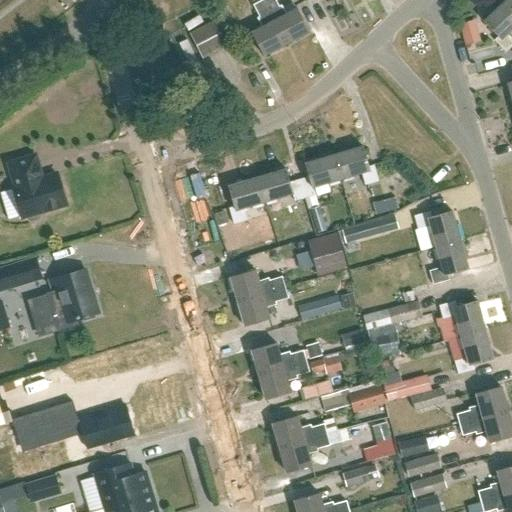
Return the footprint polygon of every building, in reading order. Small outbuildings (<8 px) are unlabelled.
[(251,33),(263,56),(286,43),(261,0),(259,0),(253,3),(259,14),(257,15),(263,26),(251,33)] [(308,31),(296,8),(283,15),(277,4),(275,5),(272,0),(261,0),(286,43),(308,31)] [(511,46),(511,39),(506,34),(511,28),(511,6),(506,0),(484,21),(498,36),(494,40),(505,53),(511,46)] [(188,35),(202,60),(204,59),(226,47),(227,46),(213,22),(188,35)] [(461,25),(466,45),(476,42),(470,22),(461,25)] [(473,54),(477,64),(496,58),(493,48),(473,54)] [(369,168),(363,147),(334,156),(341,179),(362,173),(365,186),(379,182),(374,166),(369,168)] [(22,218),(26,217),(27,220),(31,222),(38,220),(40,217),(39,213),(65,205),(56,174),(42,179),(35,156),(9,164),(15,187),(13,187),(14,189),(22,216),(22,218)] [(305,165),(309,178),(299,180),(305,198),(315,195),(313,188),(341,179),(334,156),(305,165)] [(264,202),(292,194),(294,202),(305,198),(299,180),(290,183),(286,170),(257,179),(264,202)] [(247,221),(243,208),(264,202),(257,179),(228,187),(234,208),(229,209),(234,225),(247,221)] [(14,189),(0,193),(8,220),(22,216),(14,189)] [(371,204),(375,216),(399,209),(395,197),(371,204)] [(318,232),(326,229),(319,205),(310,207),(318,232)] [(227,223),(224,211),(221,212),(214,214),(218,225),(225,223),(227,223)] [(418,230),(430,227),(436,247),(460,240),(452,211),(431,217),(430,212),(414,217),(418,230)] [(352,243),(384,233),(381,221),(348,230),(352,243)] [(336,234),(307,242),(317,276),(346,268),(336,234)] [(448,275),(468,270),(460,240),(436,247),(442,268),(429,272),(433,285),(449,281),(448,275)] [(0,292),(45,279),(38,257),(0,268),(0,292)] [(51,281),(54,292),(47,294),(58,330),(77,324),(76,319),(83,317),(84,319),(93,317),(92,314),(98,313),(86,270),(51,281)] [(255,270),(230,277),(238,302),(286,288),(283,279),(271,283),(271,281),(259,284),(255,270)] [(245,327),(269,320),(265,306),(277,302),(277,300),(289,297),(286,288),(238,302),(245,327)] [(402,293),(405,303),(415,300),(412,290),(402,293)] [(361,298),(366,317),(391,311),(386,291),(361,298)] [(47,294),(27,300),(38,336),(58,330),(47,294)] [(344,309),(355,306),(352,295),(341,298),(344,309)] [(303,321),(332,313),(327,297),(298,306),(303,321)] [(0,330),(12,327),(4,300),(0,300),(0,330)] [(442,319),(438,320),(444,342),(461,337),(485,331),(476,301),(456,307),(455,302),(439,306),(442,319)] [(396,310),(399,322),(400,322),(420,317),(417,304),(396,310)] [(359,331),(348,334),(351,344),(362,341),(359,331)] [(467,358),(454,362),(458,375),(474,371),(472,366),(493,360),(485,331),(461,337),(467,358)] [(393,334),(370,339),(374,359),(398,354),(393,334)] [(276,344),(251,351),(258,375),(307,361),(305,353),(293,356),(292,354),(280,357),(276,344)] [(307,348),(310,358),(321,355),(318,345),(307,348)] [(328,374),(343,370),(339,355),(325,359),(325,358),(312,361),(315,373),(327,370),(328,374)] [(381,362),(384,374),(393,372),(390,360),(381,362)] [(266,400),(290,393),(286,379),(298,376),(298,373),(310,370),(307,361),(258,375),(266,400)] [(427,377),(395,386),(398,397),(430,389),(427,377)] [(329,381),(316,385),(318,396),(332,392),(329,381)] [(382,384),(350,393),(356,412),(388,403),(387,400),(386,400),(383,389),(382,384)] [(395,386),(383,389),(386,400),(387,400),(398,397),(395,386)] [(500,386),(475,393),(479,407),(467,410),(468,413),(456,416),(458,425),(507,411),(500,386)] [(444,401),(441,389),(413,397),(410,398),(414,410),(444,401)] [(5,401),(0,402),(0,424),(11,421),(5,401)] [(88,449),(134,435),(126,408),(80,423),(88,449)] [(485,429),(489,443),(511,436),(511,428),(507,411),(458,425),(461,434),(473,430),(473,433),(485,429)] [(297,416),(272,423),(279,448),(328,434),(326,425),(313,429),(313,427),(301,430),(297,416)] [(334,418),(324,421),(326,425),(328,434),(338,431),(334,418)] [(385,423),(373,427),(377,442),(390,439),(385,423)] [(338,431),(328,434),(331,443),(348,438),(346,429),(338,431)] [(286,473),(311,466),(307,452),(319,448),(319,446),(331,443),(328,434),(279,448),(286,473)] [(402,457),(413,455),(410,440),(398,443),(402,457)] [(359,464),(381,460),(379,447),(357,450),(359,464)] [(440,467),(436,454),(405,463),(408,476),(440,467)] [(105,508),(151,494),(144,471),(133,475),(129,463),(95,474),(105,508)] [(378,464),(345,473),(348,486),(381,477),(378,464)] [(511,466),(497,471),(501,485),(489,488),(489,490),(477,493),(479,502),(511,493),(511,466)] [(58,475),(27,484),(32,502),(64,493),(58,475)] [(445,488),(442,475),(410,483),(414,496),(445,488)] [(319,493),(294,500),(297,511),(346,511),(350,511),(347,503),(335,506),(335,504),(323,507),(319,493)] [(508,511),(511,511),(511,493),(479,502),(482,511),(494,507),(494,510),(507,506),(508,511)] [(156,511),(151,494),(105,508),(106,511),(156,511)] [(416,501),(419,511),(429,511),(426,499),(416,501)]
